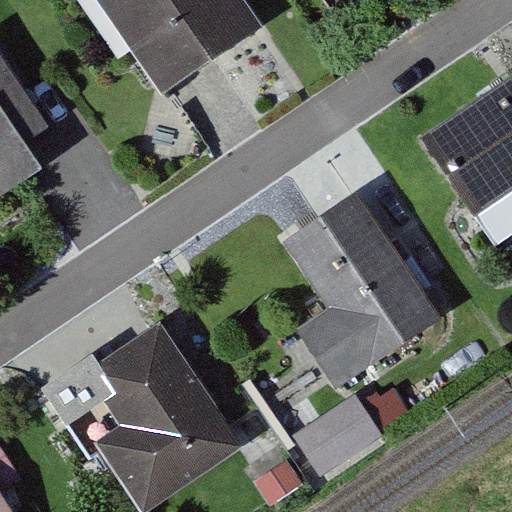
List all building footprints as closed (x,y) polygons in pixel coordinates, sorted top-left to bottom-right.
[(234,0),(99,0),(161,96),(257,34),(234,0)] [(0,53),(0,202),(43,174),(27,149),(52,133),(0,53)] [(511,84),(423,142),(473,220),(511,194),(511,84)] [(359,202),(286,249),(329,316),(300,335),(337,392),(440,327),(359,202)] [(93,361),(42,394),(66,430),(106,403),(124,432),(99,448),(141,511),(154,511),(240,456),(159,332),(99,370),(93,361)] [(377,396),(363,404),(380,432),(408,415),(394,393),(381,401),(377,396)] [(353,402),(294,440),(319,478),(378,440),(353,402)] [(300,487),(286,465),(256,485),(270,507),(300,487)] [(22,511),(0,477),(0,511),(22,511)]
